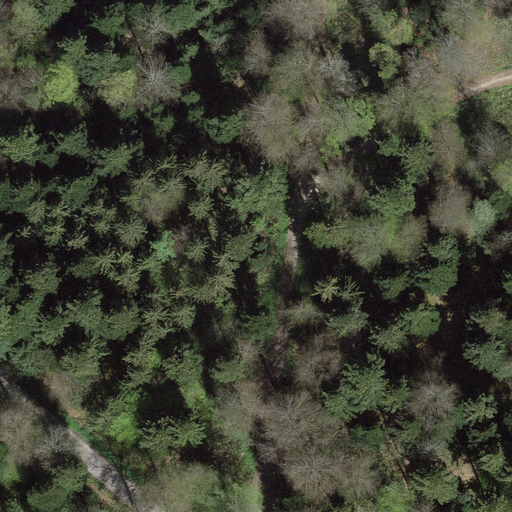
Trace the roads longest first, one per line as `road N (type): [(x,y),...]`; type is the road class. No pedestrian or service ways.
road 1 (track): [(305,177),(260,511)]
road 2 (track): [(511,77),(459,93),(305,177)]
road 3 (unclassified): [(148,511),(0,382)]
road 4 (track): [(305,177),(321,0)]
